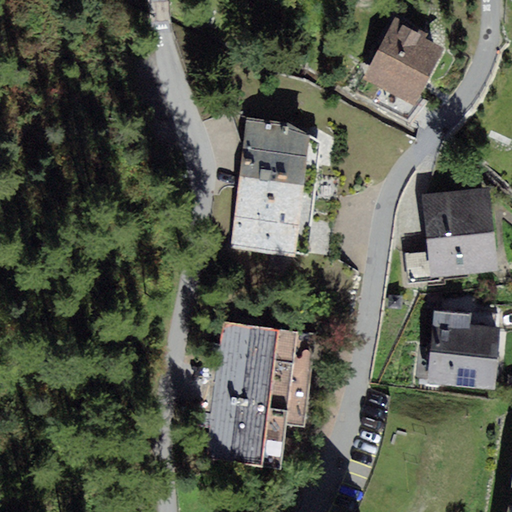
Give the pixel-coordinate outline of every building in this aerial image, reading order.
[(391,27),(362,81),(410,106),(439,52),(391,27)] [(302,129),(245,123),(232,247),(290,253),(302,129)] [(420,211),(427,278),(489,271),(481,205),(444,209),(420,211)] [(274,333),(223,327),(206,457),(277,466),(284,415),(264,412),(274,333)] [(426,332),(425,386),(487,387),(487,333),(426,332)]
